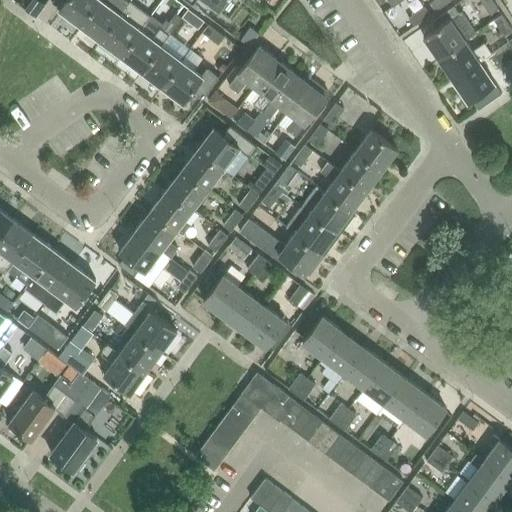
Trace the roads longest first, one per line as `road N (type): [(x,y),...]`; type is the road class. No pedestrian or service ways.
road 1 (residential): [(95,95),(144,125),(148,137),(100,209),(70,210),(4,159)]
road 2 (residential): [(405,327),(346,284),(449,145)]
road 3 (residential): [(226,511),(274,445),(364,511)]
road 4 (residential): [(449,145),(348,0)]
road 5 (residential): [(405,327),(502,219)]
road 6 (residential): [(511,408),(405,327)]
